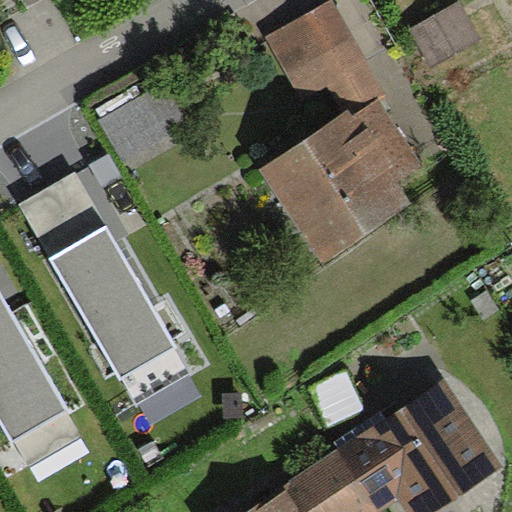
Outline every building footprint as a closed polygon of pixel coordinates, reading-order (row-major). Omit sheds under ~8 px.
[(50,1),(49,0),(19,0),(28,14),(50,1)] [(474,43),(458,17),(419,42),(435,68),(474,43)] [(276,182),(326,264),(405,215),(388,187),(414,171),(323,21),(277,49),(336,145),(276,182)] [(154,92),(104,123),(128,162),(178,131),(154,92)] [(176,345),(107,227),(52,259),(121,376),(176,345)] [(0,280),(0,279),(0,426),(9,442),(73,405),(0,280)] [(449,401),(342,469),(369,511),(380,511),(403,498),(411,511),(433,511),(495,473),(449,401)] [(368,511),(342,469),(271,511),(368,511)]
